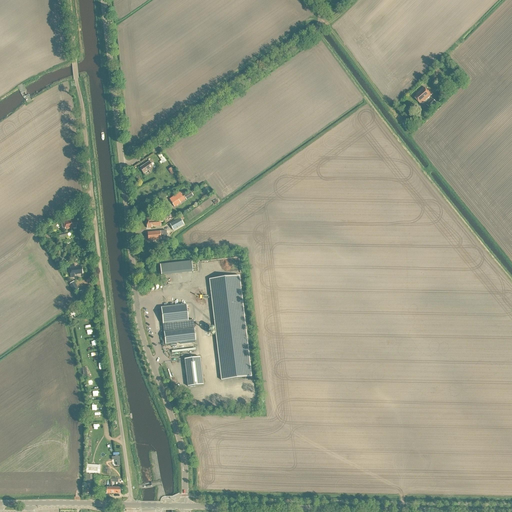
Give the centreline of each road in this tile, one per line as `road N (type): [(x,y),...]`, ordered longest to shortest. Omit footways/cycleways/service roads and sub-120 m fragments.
road 1 (unclassified): [(131,505),(67,0)]
road 2 (tertiary): [(184,506),(179,438),(139,321),(122,165)]
road 3 (secondary): [(458,511),(184,506)]
road 4 (unclassified): [(122,165),(321,23)]
road 5 (tertiary): [(122,165),(103,0)]
road 6 (secondary): [(0,503),(131,505)]
